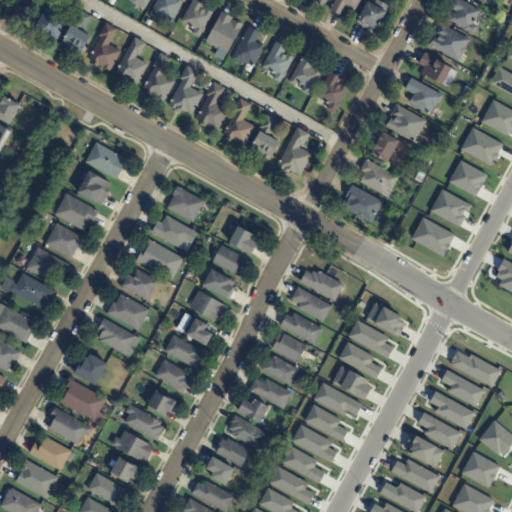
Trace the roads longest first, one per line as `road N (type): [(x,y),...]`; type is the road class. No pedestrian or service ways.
road 1 (residential): [(0,53),(511,338)]
road 2 (residential): [(423,0),(144,511)]
road 3 (residential): [(337,511),(511,185)]
road 4 (residential): [(167,145),(0,448)]
road 5 (residential): [(255,0),(386,71)]
